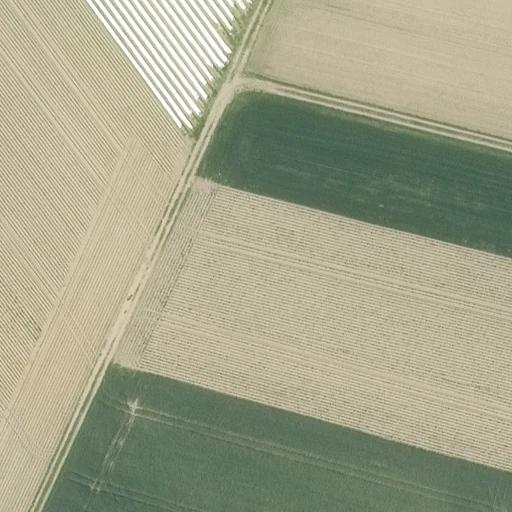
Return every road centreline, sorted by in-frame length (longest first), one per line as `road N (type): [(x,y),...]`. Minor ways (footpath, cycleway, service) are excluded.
road 1 (track): [(37,511),(268,0)]
road 2 (track): [(228,86),(511,155)]
